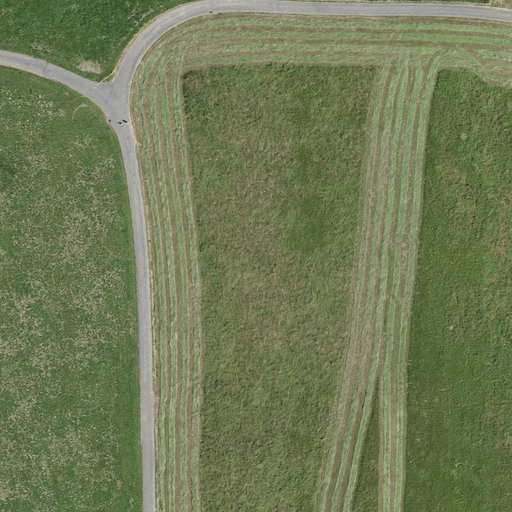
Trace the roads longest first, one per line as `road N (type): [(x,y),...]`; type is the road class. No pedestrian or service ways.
road 1 (track): [(146,511),(145,327),(131,159),(114,106),(128,56),(189,10),(256,5),(511,21)]
road 2 (track): [(114,106),(79,81),(0,57)]
